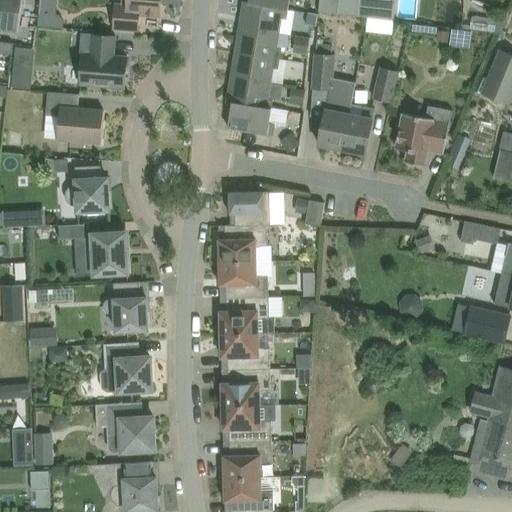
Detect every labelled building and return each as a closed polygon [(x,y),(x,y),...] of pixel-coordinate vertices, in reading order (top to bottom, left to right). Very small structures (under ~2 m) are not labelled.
[(0,0),(0,29),(19,32),(23,0),(0,0)] [(140,13),(156,15),(160,15),(161,5),(161,0),(122,0),(122,6),(116,5),(115,27),(139,29),(140,13)] [(249,0),(249,2),(289,8),(290,0),(249,0)] [(339,0),(338,14),(358,16),(358,0),(339,0)] [(395,21),(396,0),(358,0),(358,16),(395,21)] [(240,26),(280,33),(282,18),(288,19),(289,8),(249,2),(244,1),(240,26)] [(318,14),(308,12),(306,24),(316,26),(318,14)] [(56,14),(39,13),(38,26),(64,27),(64,20),(59,14),(56,14)] [(236,51),(281,59),(283,49),(277,48),(280,33),(240,26),(236,51)] [(448,42),(449,31),(438,29),(436,41),(448,42)] [(452,29),(450,46),(471,48),(473,31),(452,29)] [(81,85),(125,88),(128,56),(115,55),(116,36),(93,35),(91,54),(83,53),(81,85)] [(311,42),(302,40),(296,39),(293,57),(308,59),(311,42)] [(13,43),(0,40),(0,52),(12,54),(13,43)] [(335,55),(332,55),(333,45),(317,44),(314,88),(331,90),(332,90),(333,78),(335,55)] [(481,93),(483,94),(510,105),(511,99),(511,54),(499,49),(481,93)] [(232,76),(272,83),(274,68),(279,69),(281,59),(236,51),(232,76)] [(447,63),(447,64),(447,66),(448,67),(449,68),(449,69),(451,70),(452,70),(453,70),(455,70),(456,70),(457,69),(458,68),(459,67),(459,66),(460,64),(459,63),(459,61),(458,60),(457,59),(456,59),(455,58),(453,58),(452,58),(451,59),(450,59),(449,60),(448,61),(447,63)] [(392,102),(400,72),(402,64),(384,59),(381,68),(374,97),(392,102)] [(34,69),(14,67),(12,87),(31,89),(34,69)] [(227,102),(233,102),(273,109),(274,99),(269,98),(272,83),(232,76),(227,102)] [(350,114),(353,94),(355,82),(333,78),(332,90),(331,90),(329,98),(319,144),(343,149),(350,114)] [(306,90),(292,88),(290,102),(304,104),(306,90)] [(85,141),(102,143),(105,110),(80,108),(81,94),(49,92),(47,115),(61,116),(59,139),(71,140),(71,145),(85,146),(85,141)] [(233,102),(229,127),(274,135),(275,124),(270,123),(273,109),(233,102)] [(429,150),(444,153),(454,110),(430,105),(427,117),(404,113),(397,148),(408,150),(405,161),(414,163),(426,165),(429,150)] [(363,116),(350,114),(343,149),(366,153),(376,108),(365,106),(363,116)] [(301,144),(292,132),(280,140),(289,152),(301,144)] [(511,133),(504,132),(500,149),(511,151),(511,133)] [(460,166),(471,137),(461,133),(449,162),(460,166)] [(47,178),(57,178),(56,172),(68,172),(67,158),(54,159),(46,157),(47,178)] [(101,214),(100,210),(110,209),(108,177),(102,178),(101,165),(76,166),(77,184),(72,185),(70,186),(69,187),(67,189),(66,192),(66,194),(66,196),(66,198),(67,200),(70,204),(72,206),(74,206),(76,206),(78,207),(78,211),(87,210),(87,214),(101,214)] [(268,225),(272,225),(271,192),(271,191),(231,192),(231,213),(236,212),(236,224),(236,225),(268,225)] [(296,211),(307,213),(310,199),(298,197),(296,211)] [(306,224),(321,226),(325,202),(310,199),(307,213),(306,224)] [(45,208),(3,211),(4,227),(46,224),(45,208)] [(474,239),(498,244),(501,228),(466,221),(461,241),(473,244),(474,239)] [(61,238),(86,237),(85,224),(60,225),(61,238)] [(269,246),(268,225),(236,225),(236,224),(226,225),(226,244),(220,244),(220,262),(258,261),(258,246),(269,246)] [(94,234),(95,247),(90,247),(90,262),(95,262),(96,274),(129,272),(126,232),(94,234)] [(422,252),(436,247),(432,235),(418,240),(422,252)] [(503,271),(511,272),(511,243),(509,243),(503,271)] [(258,274),(258,261),(220,262),(221,279),(227,279),(227,298),(270,297),(270,276),(265,276),(258,274)] [(26,262),(18,263),(18,275),(26,274),(26,262)] [(496,302),(511,306),(511,272),(503,271),(496,302)] [(141,296),(141,281),(114,283),(115,298),(110,299),(108,300),(107,301),(105,304),(105,306),(105,308),(106,311),(108,312),(110,313),(113,313),(116,312),(117,331),(150,329),(148,296),(141,296)] [(21,284),(13,285),(13,297),(21,296),(21,284)] [(304,296),(316,296),(316,287),(304,287),(304,296)] [(270,297),(227,298),(228,316),(222,316),(222,334),(260,333),(275,333),(275,318),(271,318),(270,297)] [(511,315),(492,310),(471,305),(465,333),(505,342),(511,315)] [(32,347),(45,346),(44,328),(31,328),(32,347)] [(229,369),(272,368),(271,348),(267,348),(260,346),(260,333),(222,334),(222,351),(229,351),(229,369)] [(108,391),(153,389),(151,356),(131,357),(131,343),(139,343),(138,341),(105,344),(106,368),(102,371),(103,388),(108,391)] [(51,362),(69,361),(68,347),(51,348),(51,362)] [(310,354),(297,354),(297,368),(310,367),(310,354)] [(470,413),(482,416),(471,458),(457,454),(457,456),(453,455),(452,462),(454,462),(453,465),(508,479),(511,462),(511,369),(503,367),(495,395),(476,390),(470,413)] [(223,405),(262,405),(261,391),(268,390),(272,389),(272,368),(229,369),(229,388),(223,388),(223,405)] [(300,369),(301,382),(310,382),(310,369),(300,369)] [(31,388),(23,388),(23,400),(31,400),(31,388)] [(123,451),(156,449),(154,416),(135,417),(134,403),(142,402),(141,401),(97,404),(98,426),(109,425),(109,434),(109,449),(113,453),(123,452),(123,451)] [(231,441),(273,440),(273,419),(269,420),(262,418),(262,405),(223,405),(224,423),(230,423),(231,441)] [(225,477),(263,477),(263,463),(270,461),(274,461),(273,440),(231,441),(231,460),(225,460),(225,477)] [(307,455),(306,443),(294,444),(294,455),(307,455)] [(403,469),(410,459),(397,450),(390,461),(403,469)] [(54,454),(36,455),(36,464),(55,464),(54,454)] [(34,455),(26,456),(26,468),(34,467),(34,455)] [(126,511),(159,509),(157,476),(154,476),(153,461),(90,465),(104,496),(118,505),(123,505),(126,505),(126,511)] [(51,490),(50,470),(31,471),(32,490),(37,490),(51,490)] [(299,486),(306,486),(306,476),(293,476),(293,483),(296,486),(299,486)] [(263,477),(225,477),(225,495),(232,495),(231,511),(275,511),(275,491),(270,491),(263,490),(263,477)] [(305,511),(306,501),(299,501),(296,501),(296,511),(305,511)]
